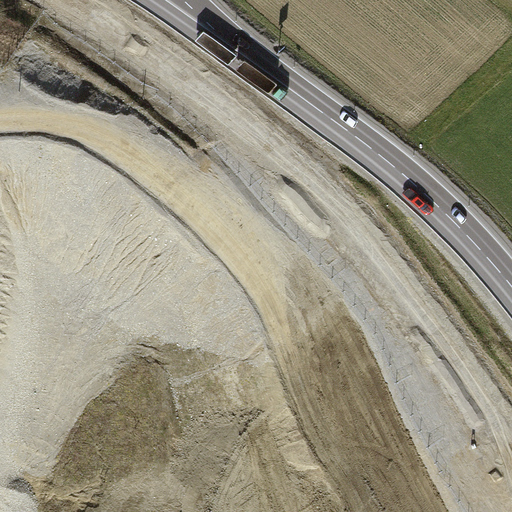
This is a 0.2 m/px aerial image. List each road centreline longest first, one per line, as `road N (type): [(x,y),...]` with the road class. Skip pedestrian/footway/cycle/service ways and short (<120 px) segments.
road 1 (primary): [(511,450),(425,320),(337,214),(237,120),(66,0)]
road 2 (primary): [(511,285),(394,167),(175,0)]
road 3 (track): [(511,57),(394,167)]
